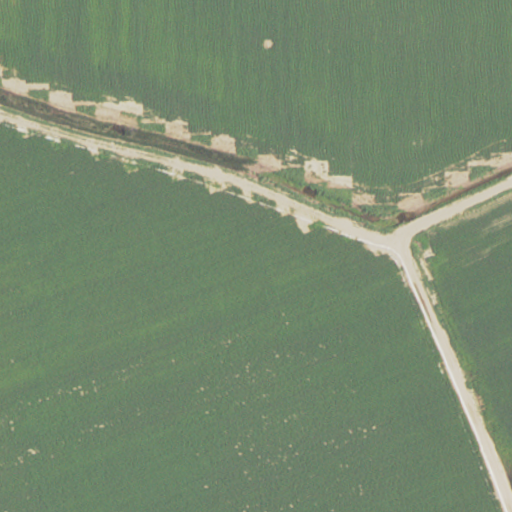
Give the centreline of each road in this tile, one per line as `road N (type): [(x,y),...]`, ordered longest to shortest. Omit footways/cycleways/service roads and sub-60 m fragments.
road 1 (residential): [(0,116),(394,239),(511,183)]
road 2 (residential): [(505,511),(394,239)]
